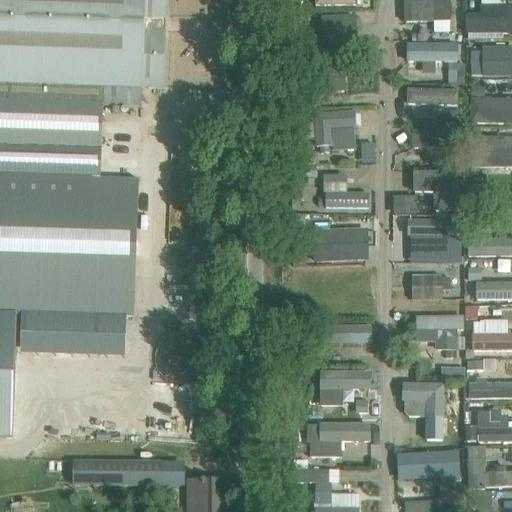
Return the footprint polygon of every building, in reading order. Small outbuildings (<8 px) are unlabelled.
[(166,0),(0,0),(0,442),(12,443),(16,318),(134,322),(139,184),(96,183),(97,152),(101,152),(104,88),(163,90),(166,0)] [(403,0),(404,23),(418,23),(450,22),(450,9),(449,0),(403,0)] [(467,40),(481,39),(481,35),(511,34),(511,7),(482,8),(482,19),(466,20),(467,40)] [(356,43),(355,18),(322,20),(323,44),(356,43)] [(317,40),(308,41),(308,53),(317,53),(317,40)] [(457,47),(408,47),(408,63),(457,63),(457,47)] [(511,50),(483,50),(483,76),(511,76),(511,50)] [(449,66),(448,85),(466,85),(466,66),(449,66)] [(311,94),(344,92),(343,68),(310,70),(310,84),(311,94)] [(474,88),(474,101),(485,101),(485,88),(474,88)] [(461,107),(461,92),(410,91),(410,98),(410,106),(461,107)] [(472,125),(511,125),(511,110),(506,111),(506,101),(492,101),(492,103),(473,102),(472,125)] [(354,129),(353,114),(315,117),(316,142),(317,148),(332,147),(331,131),(354,129)] [(315,117),(300,117),(301,143),(316,142),(315,117)] [(458,133),(414,133),(414,150),(459,149),(458,133)] [(511,152),(506,152),(506,140),(483,139),(483,152),(475,152),(475,160),(475,169),(511,168),(511,152)] [(302,150),(293,150),(294,162),(303,161),(302,150)] [(461,154),(450,154),(450,163),(461,163),(461,154)] [(462,212),(461,175),(415,175),(415,181),(415,193),(435,193),(435,212),(462,212)] [(304,187),(296,187),(296,199),(304,199),(304,187)] [(325,207),(325,210),(368,210),(369,194),(325,194),(325,199),(325,207)] [(416,216),(416,198),(393,198),(393,216),(416,216)] [(470,220),(470,232),(476,232),(481,227),(480,221),(470,220)] [(437,249),(437,237),(451,237),(451,222),(408,223),(408,231),(408,237),(409,237),(409,249),(437,249)] [(366,246),(362,247),(362,234),(336,235),(337,248),(315,248),(315,263),(367,261),(366,246)] [(511,241),(486,242),(487,237),(477,237),(477,242),(471,242),(468,242),(468,258),(511,257),(511,241)] [(442,247),(442,266),(458,266),(458,247),(442,247)] [(305,253),(294,254),(294,268),(305,267),(305,253)] [(478,271),(469,271),(469,283),(478,283),(478,271)] [(442,278),(412,278),(412,301),(442,301),(442,292),(450,292),(450,280),(442,280),(442,278)] [(477,301),(511,301),(511,284),(476,285),(477,301)] [(464,309),(464,319),(466,319),(466,322),(478,322),(478,309),(464,309)] [(459,351),(459,331),(466,331),(466,322),(466,319),(464,319),(417,319),(417,328),(417,342),(438,342),(438,351),(446,351),(446,360),(459,360),(459,351)] [(370,345),(370,329),(320,328),(320,344),(370,345)] [(511,352),(511,335),(473,335),(473,352),(511,352)] [(467,361),(467,372),(483,372),(483,361),(467,361)] [(465,382),(465,370),(453,369),(453,382),(465,382)] [(321,391),(321,408),(338,408),(338,391),(370,391),(370,375),(322,374),(321,391)] [(476,386),(470,387),(470,393),(470,401),(511,399),(511,385),(492,386),(487,386),(486,379),(476,379),(476,386)] [(404,402),(404,413),(409,418),(425,419),(426,440),(442,440),(443,419),(443,387),(405,387),(405,394),(404,402)] [(367,416),(367,404),(355,404),(354,416),(367,416)] [(490,425),(489,414),(478,414),(478,424),(478,445),(511,444),(511,429),(509,430),(499,430),(499,425),(490,425)] [(307,427),(307,445),(311,445),(311,459),(339,459),(339,443),(369,443),(369,427),(311,427),(307,427)] [(476,443),(476,428),(465,428),(465,443),(476,443)] [(484,474),(483,449),(467,450),(468,462),(469,492),(485,491),(484,489),(511,487),(511,472),(503,473),(503,468),(495,468),(496,473),(484,474)] [(459,482),(458,453),(413,455),(415,479),(432,478),(432,479),(440,491),(441,502),(442,502),(442,511),(461,511),(461,501),(455,501),(454,483),(459,482)] [(162,464),(162,462),(73,462),(73,488),(162,488),(162,487),(183,487),(183,464),(162,464)] [(309,471),(309,485),(317,485),(316,511),(356,511),(357,510),(328,510),(329,495),(329,485),(329,472),(317,472),(309,471)] [(224,511),(224,483),(205,483),(205,481),(188,481),(188,511),(224,511)]
